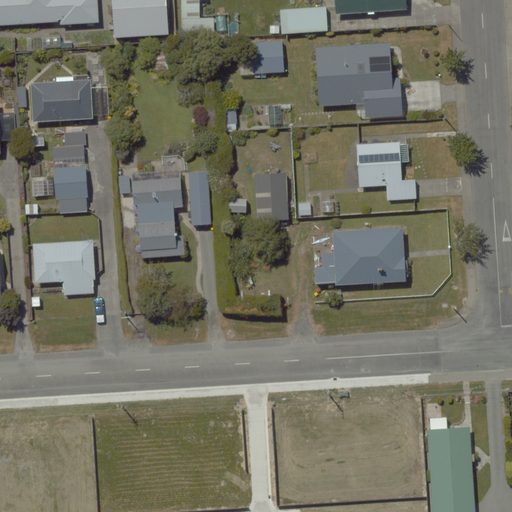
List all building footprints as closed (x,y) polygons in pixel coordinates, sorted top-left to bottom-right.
[(0,0),(0,27),(99,23),(98,0),(0,0)] [(211,16),(210,0),(182,0),(183,38),(228,36),(228,16),(211,16)] [(302,0),(303,9),(281,10),(282,36),(329,34),(328,8),(328,0),(302,0)] [(407,0),(334,0),(336,18),(408,15),(407,0)] [(242,75),(253,75),(287,74),(285,41),(252,43),(252,59),(242,60),(242,75)] [(402,81),(390,81),(389,48),(317,50),(318,109),(366,107),(367,118),(403,117),(402,81)] [(94,84),(94,79),(31,81),(33,123),(70,121),(70,130),(85,129),(84,121),(95,120),(94,113),(108,113),(107,91),(100,91),(99,84),(94,84)] [(0,153),(1,154),(0,142),(0,141),(19,140),(18,119),(1,120),(1,107),(0,106),(0,153)] [(239,107),(225,108),(226,132),(240,132),(239,107)] [(408,144),(356,145),(359,187),(387,187),(388,203),(422,202),(421,181),(400,181),(400,164),(408,164),(408,144)] [(61,151),(61,165),(55,165),(56,200),(91,199),(90,164),(86,164),(86,150),(61,151)] [(140,260),(186,258),(182,162),(150,163),(150,174),(131,175),(132,203),(137,203),(140,260)] [(272,176),(256,176),(257,216),(273,216),(272,176)] [(210,179),(189,180),(191,225),(212,224),(210,179)] [(314,287),(335,286),(408,284),(406,229),(334,231),(334,256),(321,257),(321,269),(314,269),(314,287)] [(96,242),(33,243),(34,282),(65,282),(65,296),(97,295),(96,242)] [(474,511),(470,426),(428,428),(432,511),(474,511)]
